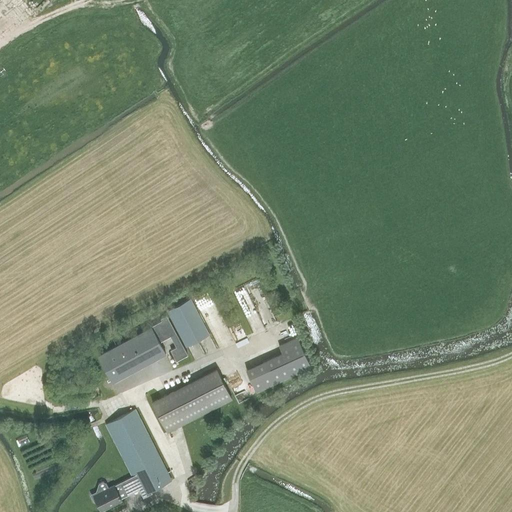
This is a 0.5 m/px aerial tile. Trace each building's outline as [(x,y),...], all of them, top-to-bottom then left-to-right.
[(247,284),(236,289),(248,314),(248,315),(256,332),(267,326),(263,317),(270,313),(267,307),(264,308),(263,305),(258,307),(247,284)] [(168,311),(187,346),(209,334),(190,298),(168,311)] [(188,354),(167,316),(151,324),(160,340),(170,335),(176,347),(172,350),(177,360),(188,354)] [(166,352),(151,326),(98,355),(113,381),(166,352)] [(279,346),(283,353),(247,370),(257,392),(311,366),(298,337),(279,346)] [(232,399),(217,369),(152,401),(168,432),(182,425),(232,399)] [(114,485),(121,498),(139,489),(142,495),(171,481),(135,409),(106,424),(116,444),(132,476),(114,485)] [(20,439),(22,444),(31,440),(28,435),(20,439)] [(122,500),(121,498),(114,485),(109,488),(106,483),(102,481),(98,484),(98,483),(93,486),(96,491),(90,494),(94,501),(96,500),(101,511),(122,500)]
